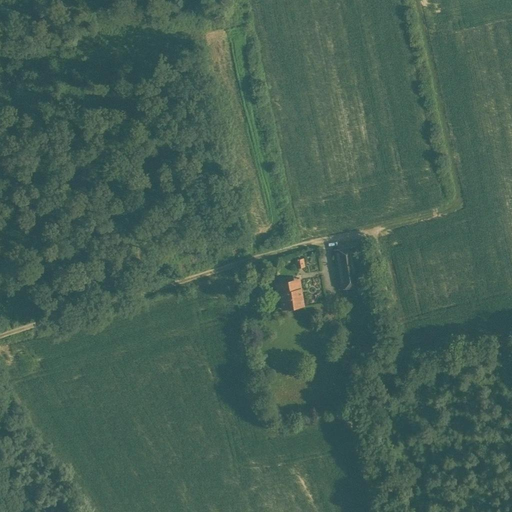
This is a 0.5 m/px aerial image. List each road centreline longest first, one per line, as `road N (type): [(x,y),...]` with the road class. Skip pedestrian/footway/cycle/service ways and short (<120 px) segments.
road 1 (track): [(0,334),(274,250),(444,208),(452,195),(413,0)]
road 2 (track): [(383,511),(351,374)]
